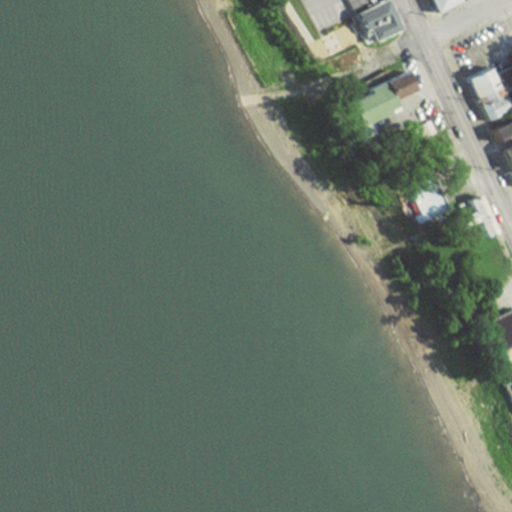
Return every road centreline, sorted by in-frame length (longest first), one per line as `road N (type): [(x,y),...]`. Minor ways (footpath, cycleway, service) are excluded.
road 1 (residential): [(511,228),(404,0)]
road 2 (residential): [(365,64),(500,0)]
